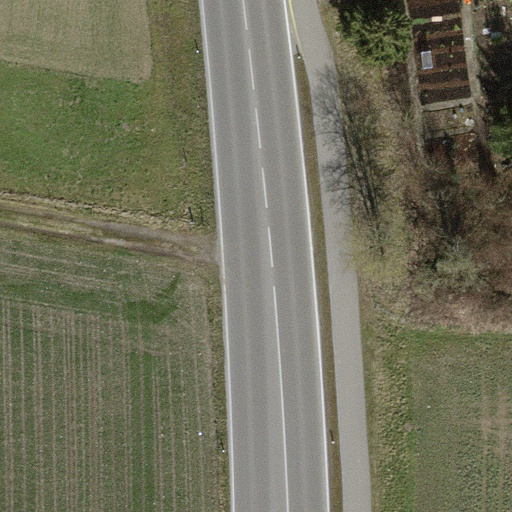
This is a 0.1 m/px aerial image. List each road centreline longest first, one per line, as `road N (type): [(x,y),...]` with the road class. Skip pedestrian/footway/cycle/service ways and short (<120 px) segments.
road 1 (secondary): [(243,0),(270,255),(282,511)]
road 2 (track): [(0,216),(270,255)]
